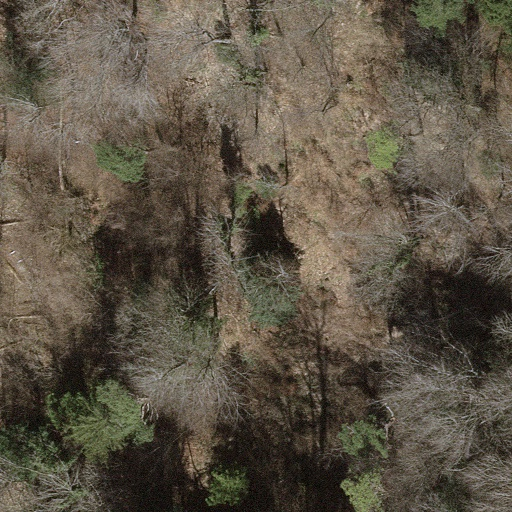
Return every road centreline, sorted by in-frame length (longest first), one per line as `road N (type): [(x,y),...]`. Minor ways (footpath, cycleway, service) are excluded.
road 1 (motorway): [(0,296),(511,400)]
road 2 (motorway): [(511,55),(241,0)]
